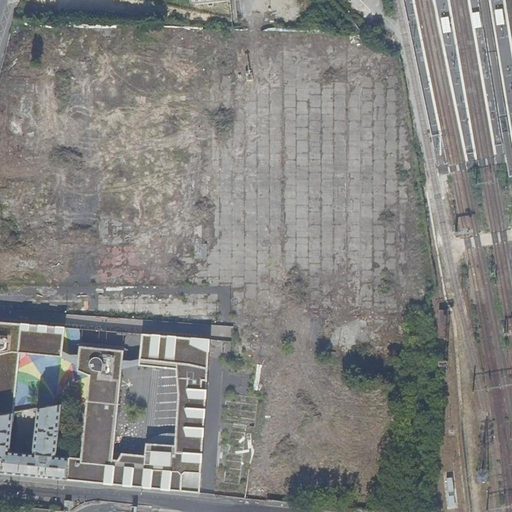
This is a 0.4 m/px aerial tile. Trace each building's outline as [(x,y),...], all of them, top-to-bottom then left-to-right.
[(450,308),(442,307),(440,336),(449,336),(450,308)] [(65,324),(0,318),(0,415),(16,412),(13,352),(63,357),(65,324)] [(65,324),(63,357),(81,369),(84,341),(129,345),(127,370),(143,366),(146,330),(83,325),(65,324)] [(232,334),(232,326),(208,326),(208,334),(232,334)] [(129,345),(84,341),(81,369),(93,375),(90,405),(85,457),(71,455),(69,478),(203,491),(213,336),(146,330),(143,366),(180,369),(181,390),(177,443),(149,442),(149,453),(126,451),(122,457),(118,457),(127,370),(129,345)] [(255,369),(231,366),(231,373),(254,376),(255,369)] [(444,373),(443,384),(443,400),(449,401),(451,374),(444,373)] [(77,395),(61,393),(61,401),(76,402),(77,395)] [(257,398),(224,394),(220,425),(229,426),(222,483),(239,485),(246,427),(253,428),(257,398)] [(0,470),(69,478),(71,455),(59,453),(64,402),(41,407),(36,450),(13,447),(16,412),(0,415),(0,470)]
